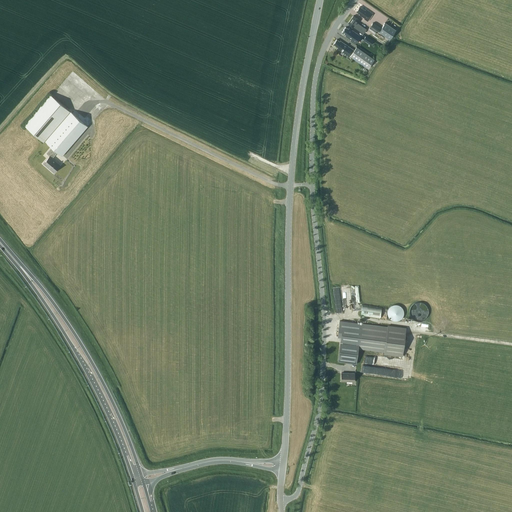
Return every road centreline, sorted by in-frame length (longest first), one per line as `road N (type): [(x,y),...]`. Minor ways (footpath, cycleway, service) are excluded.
road 1 (unclassified): [(297,493),(319,411),(324,324),(311,184)]
road 2 (tertiary): [(283,462),(289,185)]
road 3 (trunk): [(7,251),(87,373),(134,482)]
road 4 (trunk): [(141,475),(76,337),(7,251)]
road 5 (unclassified): [(105,101),(289,185)]
road 6 (unclassified): [(311,184),(318,63),(353,0)]
road 7 (tertiary): [(289,185),(319,0)]
